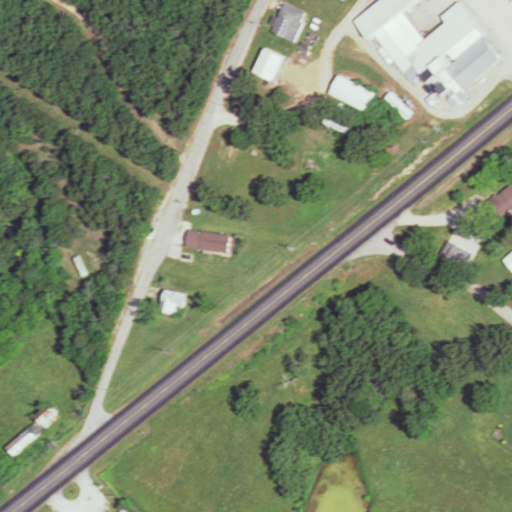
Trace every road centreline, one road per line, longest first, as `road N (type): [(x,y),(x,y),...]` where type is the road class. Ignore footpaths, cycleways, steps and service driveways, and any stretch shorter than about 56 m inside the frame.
road 1 (primary): [(8,511),(511,105)]
road 2 (residential): [(86,449),(193,155),(264,0)]
road 3 (residential): [(511,319),(363,227)]
